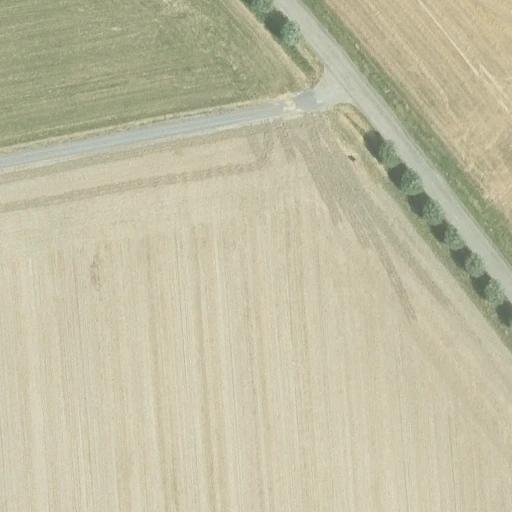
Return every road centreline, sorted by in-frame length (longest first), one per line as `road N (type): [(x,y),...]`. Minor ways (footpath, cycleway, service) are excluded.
road 1 (unclassified): [(0,168),(360,93)]
road 2 (tertiary): [(511,289),(360,93)]
road 3 (tertiary): [(360,93),(279,0)]
